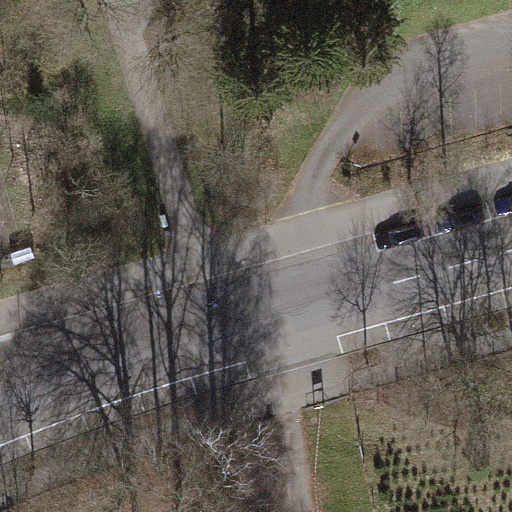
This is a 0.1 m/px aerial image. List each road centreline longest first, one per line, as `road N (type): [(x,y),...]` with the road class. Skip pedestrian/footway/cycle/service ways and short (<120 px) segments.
road 1 (residential): [(511,251),(77,367),(0,374)]
road 2 (track): [(209,334),(113,0)]
